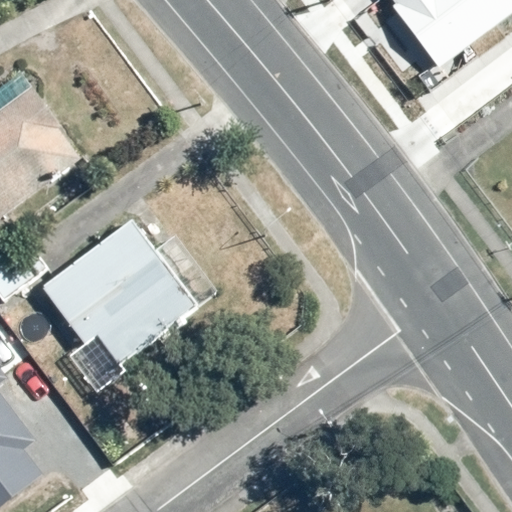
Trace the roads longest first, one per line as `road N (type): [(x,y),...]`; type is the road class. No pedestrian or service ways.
road 1 (residential): [(203,0),(306,119),(440,301)]
road 2 (residential): [(153,511),(440,301)]
road 3 (residential): [(440,301),(511,405)]
